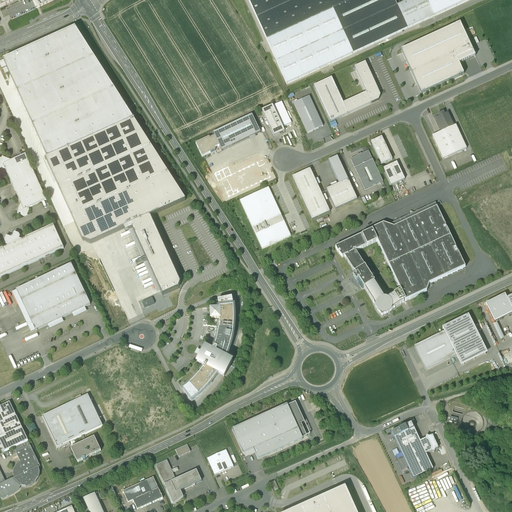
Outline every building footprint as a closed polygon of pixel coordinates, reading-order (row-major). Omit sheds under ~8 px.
[(32,0),(23,0),(6,8),(11,20),(36,9),(32,0)] [(249,0),(268,39),(334,9),(355,53),(469,0),(409,0),(397,5),(394,0),(249,0)] [(334,9),(268,39),(287,84),(355,53),(334,9)] [(475,56),(460,24),(401,51),(421,94),(462,75),(457,65),(461,63),(475,56)] [(48,159),(133,120),(75,29),(0,62),(0,65),(2,69),(6,67),(48,159)] [(381,96),(367,64),(355,69),(366,94),(344,104),(333,79),(312,88),(328,124),(338,120),(379,102),(380,99),(381,96)] [(324,128),(310,98),(296,104),(310,135),(324,128)] [(273,106),(283,128),(291,124),(281,102),(273,106)] [(273,106),(262,111),(274,137),(284,132),(283,128),(273,106)] [(440,133),(455,126),(448,111),(444,113),(443,112),(440,113),(437,115),(438,116),(433,118),(440,133)] [(261,133),(253,114),(214,133),(216,137),(220,145),(223,151),(261,133)] [(147,262),(163,296),(179,289),(180,284),(150,217),(185,201),(134,120),(134,119),(133,120),(48,159),(45,160),(46,160),(83,241),(90,244),(124,229),(126,232),(132,229),(145,258),(135,263),(137,266),(147,262)] [(455,126),(440,133),(438,133),(434,135),(432,136),(442,160),(466,149),(456,126),(455,126)] [(215,148),(220,145),(216,137),(211,139),(210,137),(197,144),(203,157),(216,150),(215,148)] [(392,160),(382,137),(370,142),(381,165),(392,160)] [(368,151),(350,159),(365,191),(383,183),(368,151)] [(46,200),(25,154),(12,161),(2,157),(2,158),(0,159),(0,158),(0,168),(2,169),(4,169),(20,204),(16,214),(18,213),(19,215),(24,216),(27,215),(29,210),(28,208),(46,200)] [(337,157),(328,161),(339,184),(348,180),(337,157)] [(397,163),(383,169),(391,186),(405,180),(397,163)] [(330,213),(310,169),(292,178),(312,221),(330,213)] [(357,200),(348,180),(339,184),(326,190),(335,210),(357,200)] [(268,189),(240,201),(262,249),(290,237),(268,189)] [(437,208),(394,228),(383,224),(372,229),(372,231),(335,248),(337,253),(342,258),(345,257),(354,272),(352,274),(356,282),(359,280),(360,281),(375,307),(376,310),(378,313),(381,317),(384,316),(386,316),(390,314),(393,309),(406,301),(427,292),(429,285),(465,268),(437,208)] [(7,246),(0,249),(0,277),(64,249),(53,225),(21,240),(19,239),(20,237),(19,235),(14,233),(12,237),(11,238),(6,236),(4,241),(6,243),(8,244),(7,246)] [(90,305),(71,265),(12,293),(31,333),(48,325),(49,329),(64,322),(62,318),(72,314),(74,317),(87,311),(85,308),(90,305)] [(511,288),(485,302),(494,321),(511,315),(511,288)] [(152,298),(142,303),(144,308),(155,304),(152,298)] [(198,380),(185,391),(195,404),(208,393),(214,385),(221,377),(227,380),(237,361),(230,358),(233,349),(236,338),(237,328),(237,317),(236,307),(235,299),(220,301),(221,306),(221,312),(215,312),(214,323),(220,324),(219,338),(214,351),(208,348),(200,365),(206,368),(198,380)] [(440,326),(441,327),(414,341),(424,361),(452,346),(475,333),(464,313),(440,326)] [(482,346),(475,333),(452,346),(459,359),(482,346)] [(90,396),(44,417),(59,450),(105,428),(90,396)] [(16,472),(16,480),(21,486),(27,489),(35,489),(40,484),(42,476),(42,468),(12,402),(0,408),(0,425),(2,431),(0,431),(0,437),(7,454),(16,448),(22,463),(18,466),(18,468),(16,472)] [(295,403),(232,431),(244,458),(254,454),(257,460),(310,437),(295,403)] [(439,447),(433,433),(421,440),(412,421),(392,430),(413,476),(432,467),(427,454),(439,447)] [(104,452),(97,438),(74,450),(80,464),(104,452)] [(226,451),(207,459),(215,475),(233,467),(226,451)] [(166,460),(155,465),(173,505),(183,501),(179,491),(201,481),(195,469),(175,479),(166,460)] [(139,511),(164,501),(154,477),(123,492),(129,505),(133,504),(137,511),(139,511)] [(0,493),(2,499),(19,491),(13,478),(0,484),(0,493)] [(359,511),(347,486),(289,511),(359,511)] [(89,511),(103,511),(96,494),(84,499),(89,511)]
